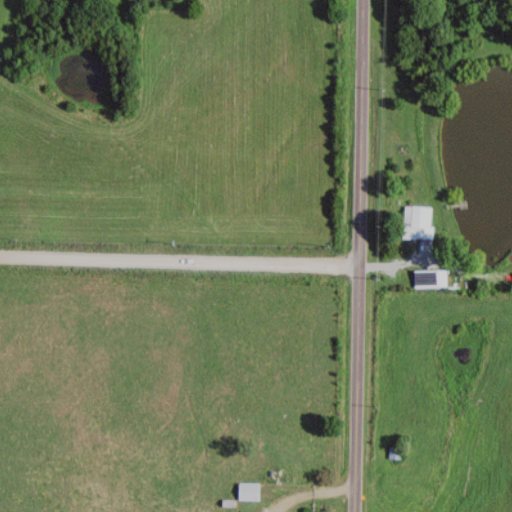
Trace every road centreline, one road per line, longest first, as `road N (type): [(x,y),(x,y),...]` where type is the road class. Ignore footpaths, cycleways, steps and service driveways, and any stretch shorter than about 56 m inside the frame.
road 1 (secondary): [(357,511),(369,0)]
road 2 (residential): [(359,266),(0,257)]
